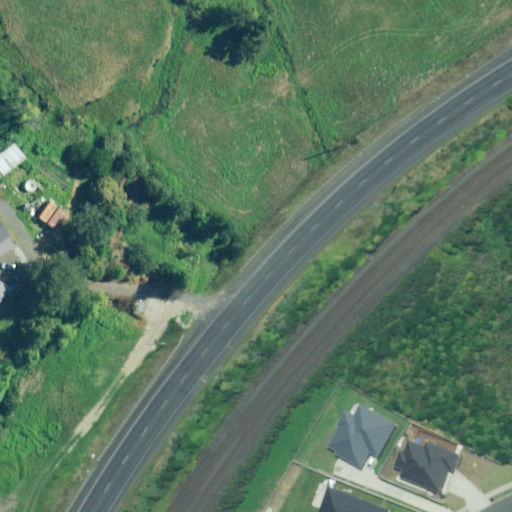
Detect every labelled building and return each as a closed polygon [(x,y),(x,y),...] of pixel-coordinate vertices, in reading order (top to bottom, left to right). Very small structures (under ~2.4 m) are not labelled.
[(0,153),(0,176),(3,174),(9,169),(15,178),(21,172),(15,165),(23,158),(11,144),(0,153)] [(48,218),(40,212),(27,228),(35,235),(48,218)] [(346,413),(327,447),(338,453),(336,455),(361,468),(370,452),(378,456),(395,425),(360,406),(354,417),(346,413)] [(404,471),(402,477),(440,492),(449,469),(453,471),(460,456),(427,443),(424,450),(406,442),(396,467),(404,471)] [(387,511),(388,511),(329,488),(320,511),(387,511)]
